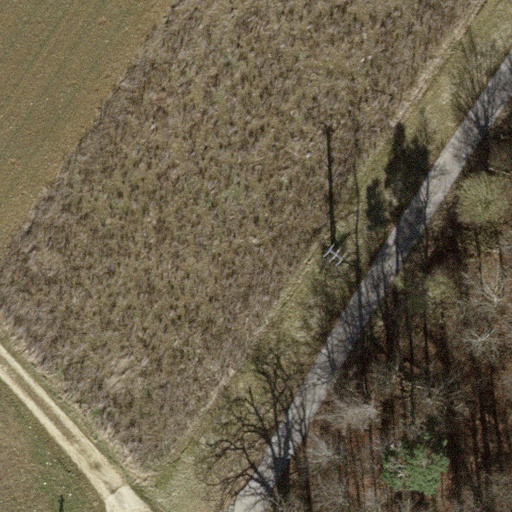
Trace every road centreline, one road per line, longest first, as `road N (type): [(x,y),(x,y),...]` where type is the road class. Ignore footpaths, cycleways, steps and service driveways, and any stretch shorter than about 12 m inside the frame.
road 1 (track): [(261,511),(511,93)]
road 2 (track): [(151,511),(0,338)]
